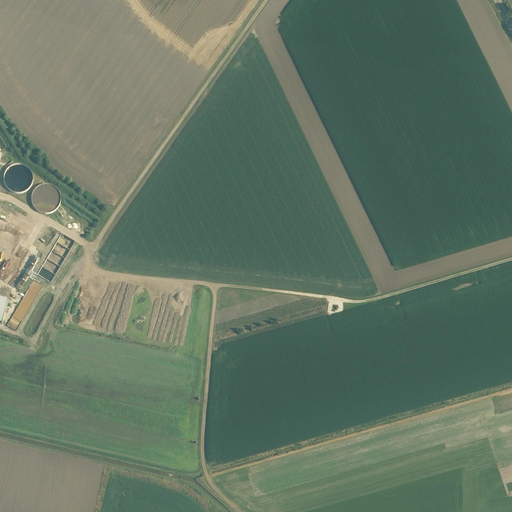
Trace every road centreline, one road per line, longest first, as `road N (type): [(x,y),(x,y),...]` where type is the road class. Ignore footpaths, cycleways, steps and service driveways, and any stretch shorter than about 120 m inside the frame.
road 1 (track): [(216,284),(96,273),(84,261),(267,0)]
road 2 (track): [(511,258),(355,302),(216,284)]
road 3 (track): [(216,284),(204,457),(213,487),(238,511)]
road 4 (track): [(207,471),(185,475),(0,431)]
